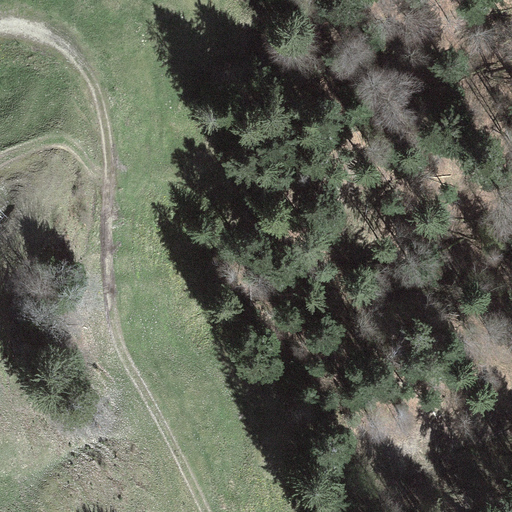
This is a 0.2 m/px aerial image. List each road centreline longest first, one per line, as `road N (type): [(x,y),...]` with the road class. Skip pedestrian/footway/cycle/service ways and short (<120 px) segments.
road 1 (track): [(206,511),(112,313),(107,131),(96,90),(60,42),(0,25)]
road 2 (track): [(0,162),(62,142),(108,178)]
